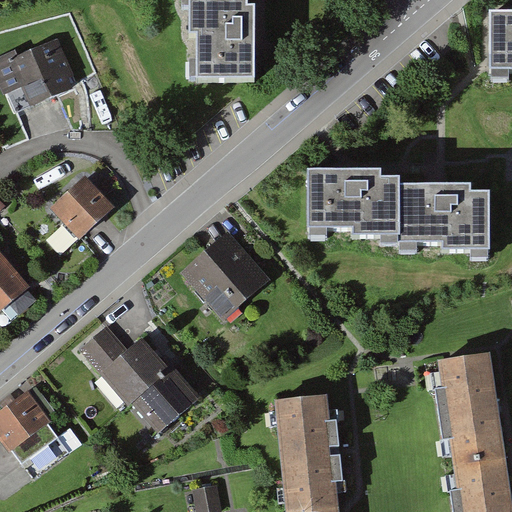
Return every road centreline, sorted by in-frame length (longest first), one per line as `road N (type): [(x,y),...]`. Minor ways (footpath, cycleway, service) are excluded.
road 1 (residential): [(417,0),(398,27),(158,235)]
road 2 (residential): [(0,167),(66,141),(96,146),(120,162),(158,235)]
road 3 (residential): [(158,235),(0,367)]
